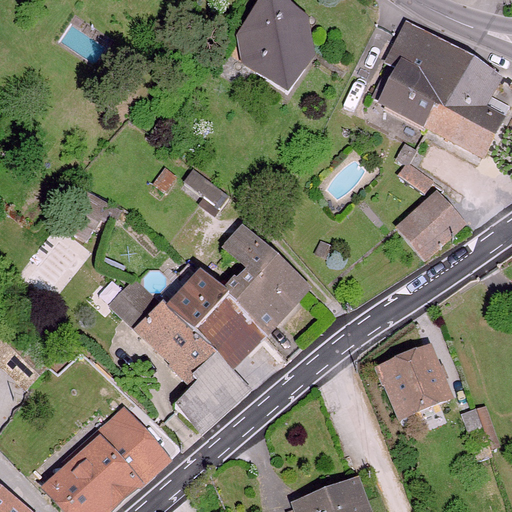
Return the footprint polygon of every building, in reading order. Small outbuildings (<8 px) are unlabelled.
[(278,4),(272,0),(268,0),(239,41),(266,60),(258,72),(289,93),(313,59),(292,44),(306,24),(278,4)] [(421,42),(406,35),(372,99),(385,106),(383,109),(481,161),(510,110),(493,100),(483,117),(477,114),(494,81),(485,75),(453,57),(425,44),(421,42)] [(434,184),(409,167),(400,179),(425,196),(434,184)] [(223,212),(231,201),(195,174),(186,186),(223,212)] [(122,211),(84,191),(71,215),(96,228),(103,214),(117,222),(122,211)] [(463,230),(436,200),(399,233),(425,263),(463,230)] [(234,279),(220,294),(265,340),(280,324),(276,321),(304,290),(245,235),(231,251),(246,265),(250,270),(237,283),(234,279)] [(248,356),(265,340),(220,294),(204,279),(171,315),(215,358),(232,372),(248,356)] [(126,318),(192,381),(215,358),(171,315),(138,282),(114,306),(126,318)] [(4,363),(29,389),(53,366),(26,338),(4,363)] [(433,364),(426,347),(376,368),(384,387),(384,386),(396,414),(445,393),(438,376),(448,371),(443,360),(433,364)] [(252,389),(232,372),(215,358),(192,381),(197,386),(176,409),(205,437),(210,431),(222,417),(235,405),(252,389)] [(496,452),(479,405),(465,412),(481,457),(496,452)] [(119,428),(156,470),(162,464),(169,459),(126,409),(68,460),(74,467),(119,428)] [(156,470),(119,428),(74,467),(52,487),(73,511),(106,511),(109,509),(141,483),(156,470)] [(366,511),(356,480),(332,488),(334,494),(297,507),(298,511),(366,511)] [(0,511),(9,511),(17,502),(0,489),(0,511)] [(29,511),(17,502),(9,511),(29,511)]
